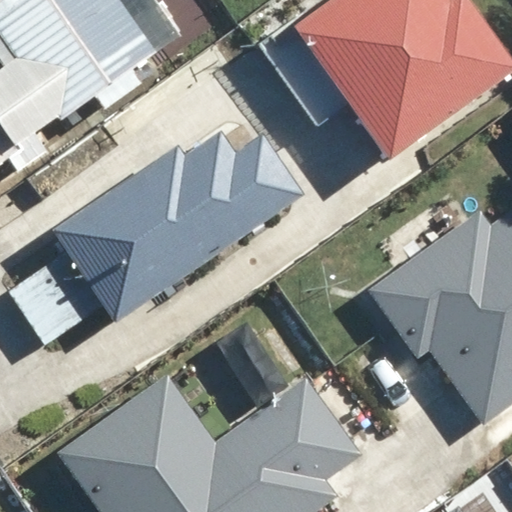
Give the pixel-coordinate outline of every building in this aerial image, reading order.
[(1,0),(0,1),(0,63),(1,65),(0,66),(0,168),(20,154),(16,147),(88,95),(102,115),(153,78),(143,63),(186,33),(160,0),(1,0)] [(511,71),(511,59),(463,0),(340,0),(294,39),(398,166),(511,71)] [(243,152),(224,129),(55,240),(113,329),(311,199),(268,135),(243,152)] [(511,405),(511,207),(487,226),(479,216),(366,300),(417,370),(440,353),(491,421),(511,405)] [(361,458),(305,374),(211,441),(169,381),(60,459),(97,511),(326,511),(342,501),(328,481),(361,458)] [(462,511),(455,501),(440,511),(462,511)]
